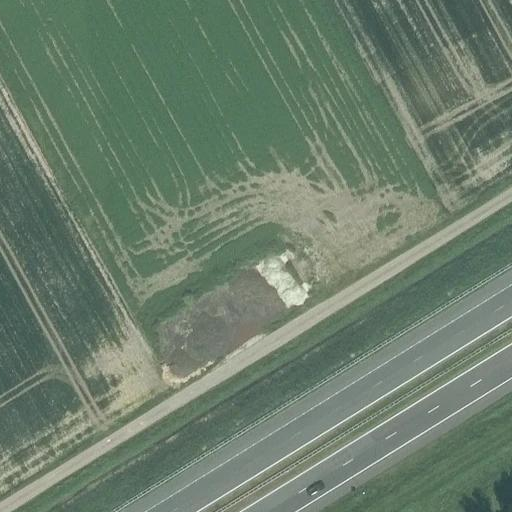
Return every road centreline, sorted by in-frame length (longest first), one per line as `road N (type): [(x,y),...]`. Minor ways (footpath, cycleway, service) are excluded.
road 1 (unclassified): [(0,509),(511,191)]
road 2 (motorway): [(511,300),(169,511)]
road 3 (motorway): [(269,511),(511,359)]
